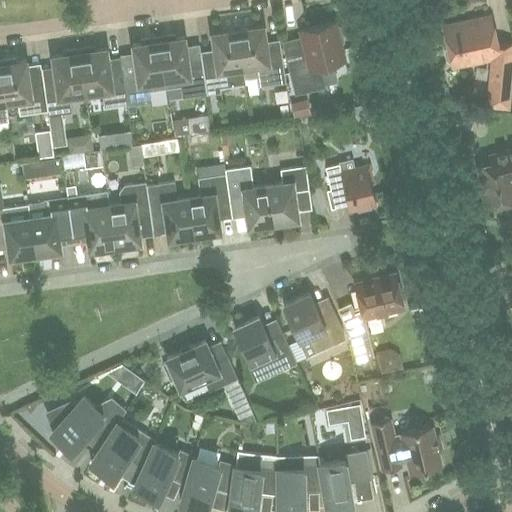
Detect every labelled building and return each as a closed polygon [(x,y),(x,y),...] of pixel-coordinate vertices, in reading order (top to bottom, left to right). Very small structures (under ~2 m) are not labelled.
[(490,16),(443,26),(448,47),(446,47),(445,50),(447,59),(449,62),(451,61),(452,65),(492,56),(489,88),(493,88),(492,107),(507,108),(511,54),(511,42),(496,41),(490,16)] [(300,56),(287,59),(295,92),(324,85),(319,65),(344,59),(340,43),(342,43),(343,40),(340,26),(338,25),(335,26),(334,21),(300,29),(303,42),(298,50),(300,56)] [(263,25),(237,28),(244,77),(256,75),(257,86),(285,82),(280,48),(270,49),(266,47),(263,25)] [(244,77),(237,28),(211,32),(214,54),(212,58),(201,59),(202,65),(206,93),(206,94),(220,92),(219,87),(245,83),(244,77)] [(175,34),(158,36),(165,88),(180,85),(182,97),(206,93),(202,65),(189,67),(184,36),(175,38),(175,34)] [(165,88),(158,36),(140,39),(141,43),(132,44),(136,72),(123,74),(127,103),(127,105),(151,101),(149,90),(165,88)] [(127,103),(123,74),(110,76),(106,48),(94,50),(94,46),(78,48),(85,93),(98,91),(102,94),(104,107),(127,103)] [(85,93),(78,48),(63,50),(63,54),(52,56),(56,84),(43,86),(47,110),(47,115),(70,111),(69,99),(72,95),(85,93)] [(15,57),(0,59),(0,66),(5,102),(17,100),(19,114),(47,110),(43,86),(43,82),(32,84),(29,81),(26,59),(15,61),(15,57)] [(311,94),(293,100),(299,118),(317,111),(311,94)] [(486,199),(487,205),(494,203),(497,207),(509,204),(509,199),(511,198),(511,178),(511,176),(511,148),(490,154),(492,162),(477,166),(483,187),(480,188),(483,200),(486,199)] [(325,166),(331,189),(341,187),(345,189),(350,209),(375,203),(369,178),(373,177),(369,162),(353,166),(354,169),(341,172),(339,163),(325,166)] [(273,222),(267,184),(253,186),(250,164),(224,168),(225,173),(229,198),(243,196),(248,226),(273,222)] [(282,182),(267,184),(273,222),(298,218),(294,190),(308,188),(305,165),(280,168),(282,182)] [(36,168),(36,186),(55,186),(55,167),(36,168)] [(229,200),(229,198),(225,173),(197,177),(199,194),(188,196),(194,238),(211,235),(211,231),(220,230),(216,202),(229,200)] [(150,212),(146,184),(145,180),(123,184),(118,190),(119,201),(108,203),(114,245),(122,244),(125,248),(134,246),(136,242),(140,242),(137,220),(139,217),(150,215),(150,212)] [(194,238),(188,196),(176,197),(174,180),(146,184),(150,212),(164,210),(168,238),(176,236),(177,240),(194,238)] [(67,199),(71,226),(73,239),(87,237),(89,249),(92,249),(95,252),(104,251),(106,247),(114,245),(108,203),(107,193),(67,199)] [(73,239),(71,226),(67,199),(67,201),(28,207),(35,257),(38,256),(43,255),(48,254),(54,252),(58,251),(60,249),(59,242),(73,239)] [(35,257),(28,207),(0,210),(0,233),(5,233),(9,257),(13,257),(18,258),(23,258),(29,258),(33,257),(35,257)] [(395,273),(355,283),(361,308),(341,316),(352,340),(368,333),(364,316),(403,306),(395,273)] [(511,277),(505,279),(507,285),(503,286),(506,299),(510,298),(511,305),(511,277)] [(309,292),(283,304),(299,340),(309,335),(316,351),(344,338),(342,330),(327,296),(313,302),(309,292)] [(258,316),(255,317),(233,327),(250,364),(261,358),(264,363),(273,367),(294,358),(282,332),(271,337),(267,335),(258,316)] [(204,340),(166,357),(168,361),(162,363),(170,380),(175,377),(180,388),(204,377),(209,390),(237,377),(227,356),(214,362),(204,340)] [(91,462),(118,419),(124,410),(111,399),(95,406),(83,395),(74,405),(71,402),(48,412),(53,423),(55,426),(51,431),(65,444),(69,440),(74,445),(86,431),(101,445),(90,461),(91,462)] [(389,418),(371,422),(382,469),(400,465),(399,459),(407,457),(410,471),(440,463),(436,448),(440,447),(437,434),(433,435),(431,425),(393,434),(389,418)] [(134,485),(155,440),(141,431),(138,435),(137,434),(137,435),(117,422),(118,420),(118,419),(91,462),(106,472),(109,467),(115,471),(124,455),(142,466),(134,485)] [(181,502),(194,454),(179,447),(177,452),(176,451),(176,452),(154,442),(155,440),(134,485),(151,493),(153,489),(159,491),(166,475),(185,483),(180,502),(181,502)] [(319,461),(320,467),(328,510),(346,506),(346,501),(352,499),(349,481),(366,478),(361,450),(343,453),(344,458),(343,458),(343,459),(320,463),(319,461)] [(229,511),(235,463),(219,458),(218,463),(217,463),(194,457),(195,454),(194,454),(181,502),(199,508),(200,503),(206,505),(212,486),(231,491),(228,511),(229,511)] [(327,510),(328,510),(320,467),(302,467),(302,455),(277,455),(277,465),(278,511),(297,511),(297,509),(304,509),(303,491),(324,490),(327,510)] [(278,511),(277,465),(261,463),(260,468),(259,467),(259,468),(235,465),(236,463),(235,463),(229,511),(247,511),(248,510),(255,510),(257,492),(277,495),(277,511),(278,511)]
